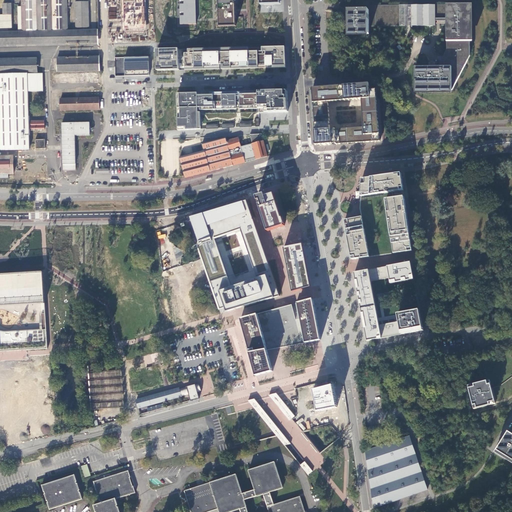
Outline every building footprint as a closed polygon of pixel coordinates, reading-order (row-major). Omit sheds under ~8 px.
[(17,7),(18,30),(67,29),(66,0),(21,0),(21,7),(17,7)] [(143,0),(124,0),(125,29),(144,28),(143,0)] [(179,0),(181,25),(196,24),(196,19),(196,11),(196,4),(195,0),(179,0)] [(218,0),(219,27),(236,26),(235,11),(235,0),(218,0)] [(75,2),(75,28),(88,27),(88,2),(75,2)] [(0,28),(11,28),(11,4),(2,4),(2,15),(0,15),(0,28)] [(369,26),(400,26),(399,5),(348,6),(348,10),(369,10),(369,26)] [(399,5),(400,26),(435,26),(435,21),(435,19),(435,5),(399,5)] [(469,5),(446,5),(447,19),(447,21),(449,21),(449,51),(439,69),(421,70),(421,68),(415,68),(415,70),(415,91),(419,91),(440,90),(452,90),(470,56),(470,25),(469,5)] [(447,19),(446,5),(435,5),(435,19),(447,19)] [(369,26),(369,10),(348,10),(348,35),(369,34),(369,26)] [(447,26),(447,50),(438,67),(421,68),(421,70),(439,69),(449,51),(449,21),(447,21),(447,26)] [(99,29),(0,31),(0,47),(99,45),(99,29)] [(248,52),(187,54),(184,54),(184,71),(219,70),(219,65),(221,65),(221,70),(285,68),(284,47),(261,48),(262,52),(248,52)] [(179,50),(156,51),(157,72),(179,71),(179,69),(179,64),(179,50)] [(115,76),(149,75),(149,57),(114,57),(115,76)] [(99,58),(57,59),(57,72),(100,71),(99,58)] [(0,60),(0,73),(37,73),(37,60),(0,60)] [(0,74),(0,138),(0,150),(29,149),(28,130),(32,130),(32,121),(28,121),(27,92),(43,92),(42,73),(0,74)] [(317,146),(380,141),(376,90),(370,90),(370,84),(312,88),(313,96),(316,131),(317,146)] [(258,94),(239,95),(239,109),(239,110),(257,109),(257,113),(259,113),(288,112),(287,107),(287,99),(286,91),(258,92),(258,94)] [(258,92),(209,93),(210,96),(236,95),(236,109),(239,109),(239,95),(258,94),(258,92)] [(200,111),(236,110),(236,109),(236,95),(210,96),(202,96),(197,96),(197,94),(176,94),(177,131),(200,130),(200,113),(197,113),(197,108),(200,108),(200,111)] [(60,99),(60,111),(99,110),(98,98),(60,99)] [(32,121),(32,130),(44,129),(44,121),(32,121)] [(63,170),(75,170),(75,135),(90,135),(89,122),(61,123),(63,170)] [(255,158),(256,159),(267,156),(261,134),(249,135),(252,143),(255,158)] [(203,151),(179,157),(184,175),(185,178),(245,162),(244,161),(240,146),(238,138),(226,141),(225,137),(202,144),(203,151)] [(35,140),(35,148),(44,148),(44,140),(35,140)] [(246,145),(240,146),(244,161),(255,158),(252,143),(246,145)] [(0,177),(13,178),(13,174),(13,156),(0,156),(0,177)] [(348,219),(344,220),(345,224),(346,229),(347,236),(348,246),(351,259),(368,256),(392,253),(406,252),(411,251),(411,248),(410,241),(409,235),(408,230),(406,214),(405,208),(404,201),(404,198),(403,194),(403,191),(402,188),(401,178),(401,174),(394,175),(373,178),(366,179),(362,180),(361,186),(361,189),(361,193),(361,196),(360,209),(360,211),(361,217),(348,219)] [(283,223),(279,209),(275,195),(273,192),(256,197),(268,231),(284,225),(283,223)] [(205,269),(219,310),(225,308),(226,312),(280,296),(246,200),(190,217),(194,226),(200,244),(197,245),(201,258),(205,269)] [(302,244),(284,248),(292,292),(311,287),(302,244)] [(415,279),(412,262),(395,265),(387,267),(367,270),(355,273),(357,287),(361,305),(363,315),(366,330),(368,341),(380,338),(399,335),(425,330),(421,310),(415,279)] [(43,273),(0,274),(0,351),(47,349),(45,313),(41,314),(42,330),(0,331),(0,305),(44,303),(43,273)] [(321,340),(314,304),(313,299),(240,318),(248,346),(254,369),(256,376),(273,371),(269,358),(267,350),(300,344),(321,340)] [(86,356),(90,410),(124,407),(121,370),(97,371),(95,355),(86,356)] [(42,379),(34,379),(34,386),(42,386),(42,396),(43,396),(43,402),(49,402),(49,366),(32,367),(32,373),(38,372),(38,375),(42,375),(42,379)] [(487,381),(474,384),(474,386),(469,387),(473,405),(477,404),(477,408),(490,405),(489,402),(495,401),(491,383),(488,384),(487,381)] [(197,391),(200,390),(198,384),(179,389),(179,388),(135,399),(137,407),(137,408),(181,396),(181,395),(188,393),(190,400),(199,398),(198,394),(197,391)] [(313,390),(317,411),(337,407),(333,384),(313,390)] [(280,397),(276,394),(270,395),(269,395),(272,399),(275,403),(285,415),(290,421),(292,419),(293,418),(295,416),(287,406),(281,399),(280,397)] [(279,440),(284,446),(291,444),(286,438),(282,433),(281,432),(279,430),(277,427),(266,414),(261,407),(258,403),(257,402),(254,399),(248,401),(251,405),(254,408),(256,411),(261,417),(264,420),(273,432),(275,434),(277,436),(279,440)] [(496,450),(511,459),(511,433),(508,431),(496,450)] [(427,489),(409,436),(366,450),(374,507),(427,489)] [(511,462),(511,459),(496,450),(495,452),(511,462)] [(313,472),(305,461),(300,465),(309,476),(313,472)] [(207,511),(218,508),(219,511),(230,511),(240,509),(241,511),(304,511),(300,496),(293,498),(274,505),(270,492),(283,488),(275,462),(249,470),(255,490),(242,494),(236,474),(228,477),(225,478),(204,485),(197,487),(185,491),(191,511),(207,511)] [(87,464),(81,466),(84,477),(90,476),(87,464)] [(120,511),(119,507),(118,508),(117,505),(118,505),(116,499),(136,493),(134,487),(133,488),(129,478),(130,478),(128,471),(94,481),(95,486),(99,500),(100,499),(101,503),(94,505),(96,511),(97,511),(96,511),(120,511)] [(48,502),(51,509),(56,508),(61,506),(83,499),(80,492),(79,490),(80,490),(78,484),(77,484),(77,482),(77,481),(75,475),(55,481),(49,483),(43,485),(45,492),(46,494),(45,494),(47,501),(48,500),(49,502),(48,502)]
